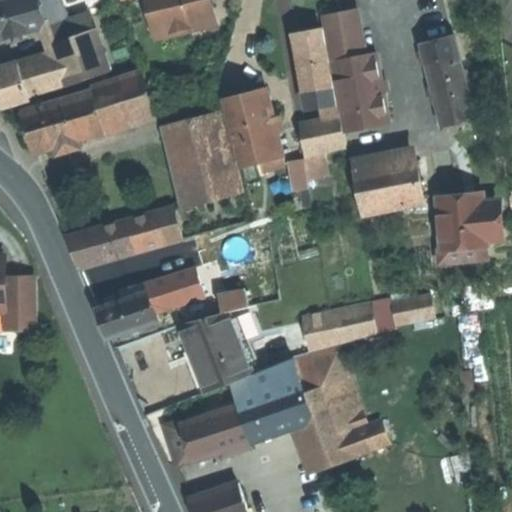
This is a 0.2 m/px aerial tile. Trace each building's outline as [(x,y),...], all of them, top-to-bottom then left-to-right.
[(14,0),(0,4),(0,40),(46,26),(44,22),(63,17),(57,0),(14,0)] [(187,24),(210,19),(208,10),(205,0),(147,0),(156,38),(187,30),(188,30),(187,24)] [(355,10),(324,16),(338,90),(369,85),(363,55),(355,10)] [(47,29),(53,48),(94,34),(87,15),(47,29)] [(212,30),(210,19),(187,24),(188,30),(187,30),(188,36),(212,30)] [(306,91),(332,86),(322,31),(308,33),(295,36),(306,91)] [(53,48),(55,54),(67,86),(67,87),(101,75),(88,38),(97,35),(96,33),(94,34),(53,48)] [(429,65),(458,58),(452,38),(437,42),(424,46),(429,65)] [(375,53),(363,55),(369,85),(338,90),(337,91),(339,101),(342,117),(343,124),(363,121),(364,127),(388,122),(375,53)] [(55,54),(0,71),(0,97),(4,110),(21,105),(20,100),(67,86),(55,54)] [(429,65),(446,127),(474,120),(467,95),(470,94),(465,74),(462,74),(458,58),(429,65)] [(94,93),(105,131),(155,116),(142,72),(92,89),(94,93)] [(332,86),(306,91),(309,108),(320,106),(320,105),(335,101),(332,86)] [(30,135),(35,152),(105,131),(94,93),(66,102),(64,94),(21,107),(30,135)] [(263,160),(283,155),(268,98),(248,103),(225,109),(240,166),(263,160)] [(335,101),(320,105),(320,106),(323,121),(342,117),(339,101),(335,101)] [(222,112),(167,127),(187,204),(242,190),(222,112)] [(323,121),(300,126),(305,156),(323,152),(347,147),(343,124),(342,117),(323,121)] [(327,175),(323,152),(305,156),(309,178),(327,175)] [(263,160),(266,172),(286,166),(283,155),(263,160)] [(354,171),(363,216),(418,206),(410,160),(354,171)] [(482,195),(466,196),(467,204),(483,202),(482,195)] [(445,249),(487,244),(486,240),(496,239),(492,201),(483,202),(467,204),(466,196),(453,198),(439,199),(445,249)] [(70,239),(81,268),(184,240),(176,209),(70,239)] [(273,261),(265,224),(232,234),(239,269),(248,267),(273,261)] [(213,236),(201,239),(204,252),(217,248),(213,236)] [(445,249),(446,263),(488,259),(487,244),(445,249)] [(0,312),(6,312),(7,329),(36,329),(35,303),(35,278),(5,279),(4,257),(0,256),(0,312)] [(280,300),(273,261),(248,267),(251,289),(254,307),(276,301),(280,300)] [(149,292),(150,293),(161,290),(158,279),(146,283),(149,292)] [(150,293),(158,318),(167,315),(175,312),(181,310),(197,305),(190,281),(161,290),(150,293)] [(254,307),(251,289),(220,296),(224,314),(229,313),(254,307)] [(150,293),(149,292),(99,309),(104,325),(108,338),(159,322),(158,318),(150,293)] [(372,301),(378,335),(396,330),(396,325),(393,303),(392,297),(372,301)] [(393,303),(396,325),(433,319),(431,298),(393,303)] [(303,316),(311,353),(337,346),(378,335),(372,301),(303,316)] [(181,310),(175,312),(177,318),(183,317),(181,310)] [(224,314),(180,325),(195,362),(207,393),(237,381),(254,374),(229,313),(224,314)] [(291,359),(269,368),(274,383),(317,367),(325,387),(341,431),(354,426),(355,428),(367,423),(337,346),(311,353),(291,359)] [(274,383),(278,393),(281,391),(287,400),(325,387),(317,367),(274,383)] [(245,404),(278,393),(274,383),(269,368),(254,374),(237,381),(245,404)] [(245,404),(237,381),(207,393),(146,418),(170,466),(178,466),(196,461),(184,425),(245,404)] [(341,431),(325,387),(287,400),(297,426),(299,432),(313,471),(351,457),(341,431)] [(245,404),(257,440),(291,429),(297,426),(287,400),(281,391),(278,393),(245,404)] [(184,425),(196,461),(257,440),(245,404),(184,425)] [(367,423),(355,428),(364,452),(389,443),(381,422),(369,427),(367,423)] [(299,432),(297,426),(291,429),(293,435),(299,432)] [(354,426),(341,431),(351,457),(364,452),(355,428),(354,426)] [(248,511),(238,483),(190,500),(193,511),(248,511)]
